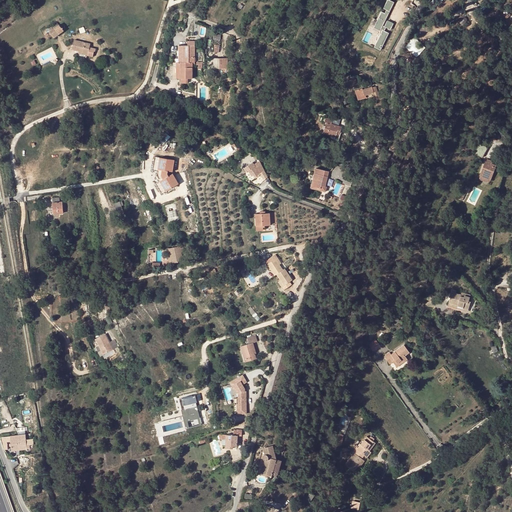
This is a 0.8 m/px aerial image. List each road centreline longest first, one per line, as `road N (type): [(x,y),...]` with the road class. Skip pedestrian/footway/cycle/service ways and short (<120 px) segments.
road 1 (unclassified): [(429,0),(401,40),(392,101),(345,219),(292,316),(236,511)]
road 2 (unclassified): [(20,197),(10,153),(22,129),(81,103),(167,87)]
road 3 (residential): [(363,511),(377,486),(432,459),(511,398)]
road 4 (unclassified): [(20,197),(140,175)]
